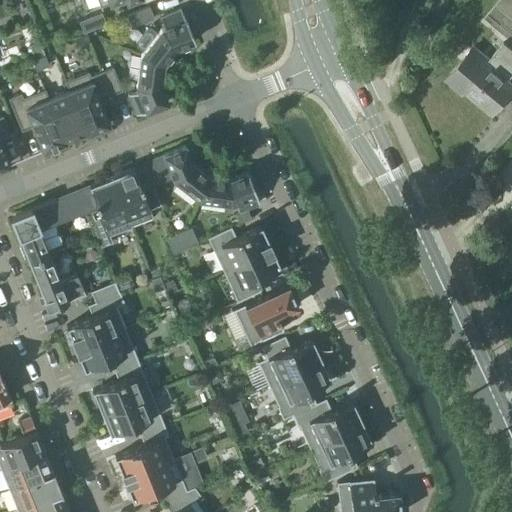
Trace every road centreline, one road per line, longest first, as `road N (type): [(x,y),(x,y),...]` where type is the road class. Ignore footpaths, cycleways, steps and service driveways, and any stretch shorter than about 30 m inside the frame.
road 1 (residential): [(242,97),(418,484),(415,511)]
road 2 (tertiary): [(511,454),(330,61)]
road 3 (residential): [(0,260),(100,511)]
road 4 (residential): [(0,196),(242,97)]
